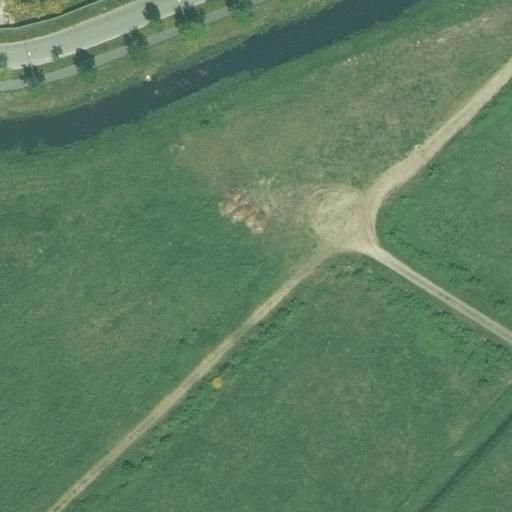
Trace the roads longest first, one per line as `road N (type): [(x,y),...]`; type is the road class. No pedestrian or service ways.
road 1 (track): [(55,511),(511,67)]
road 2 (unclassified): [(511,344),(337,235)]
road 3 (tertiary): [(0,59),(43,51),(177,0)]
